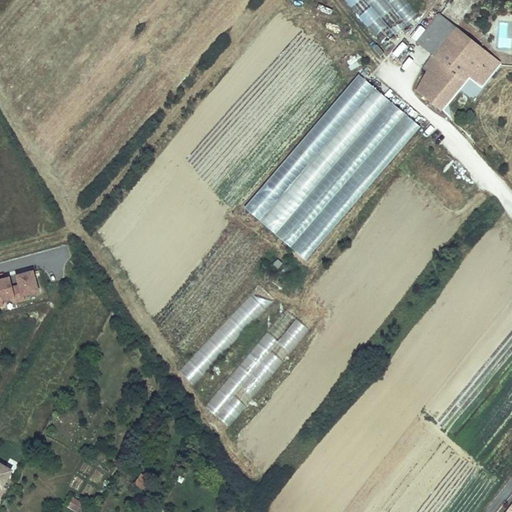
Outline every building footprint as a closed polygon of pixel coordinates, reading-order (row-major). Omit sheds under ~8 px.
[(419,16),(406,0),(344,0),(382,46),(419,16)] [(451,31),(435,17),(413,46),(430,58),(422,71),(427,75),(418,92),(441,111),(469,76),(479,84),(494,65),(476,51),(463,67),(441,50),(451,31)] [(463,67),(476,51),(451,31),(441,50),(463,67)] [(374,53),(380,50),(375,39),(369,42),(374,53)] [(274,238),(388,103),(357,77),(243,212),(274,238)] [(304,264),(419,129),(388,103),(274,238),(304,264)] [(37,271),(21,275),(23,285),(26,296),(43,292),(37,271)] [(13,277),(0,280),(0,283),(2,291),(4,300),(18,297),(16,287),(13,277)] [(202,375),(275,299),(260,284),(187,360),(202,375)] [(23,285),(16,287),(18,297),(20,302),(28,300),(26,296),(23,285)] [(213,401),(239,419),(307,326),(281,308),(213,401)] [(6,487),(15,471),(2,464),(0,467),(0,495),(3,497),(8,489),(6,487)] [(154,484),(141,477),(136,487),(149,494),(154,484)] [(73,497),(68,507),(78,511),(80,511),(85,503),(73,497)]
